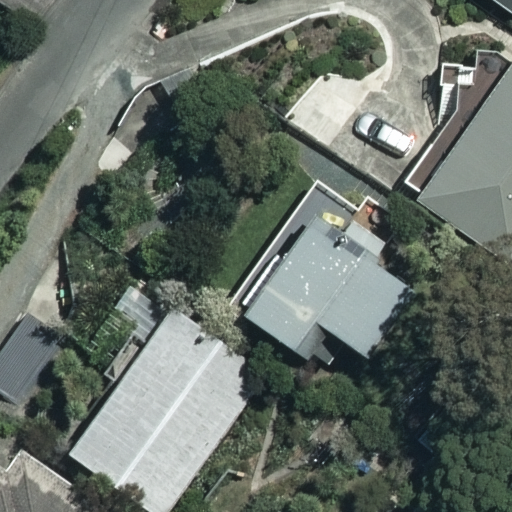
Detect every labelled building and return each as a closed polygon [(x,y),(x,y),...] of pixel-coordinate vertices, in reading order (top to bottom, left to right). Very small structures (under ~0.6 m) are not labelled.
[(511,0),(498,0),(511,10),(511,0)] [(511,38),(507,34),(399,179),(511,263),(511,38)] [(360,348),(414,275),(380,250),(386,242),(344,211),(338,219),(310,198),(235,299),(318,360),(339,332),(360,348)] [(166,511),(269,374),(168,299),(62,443),(155,511),(166,511)] [(60,335),(27,312),(0,352),(0,391),(15,401),(60,335)] [(108,511),(110,509),(0,433),(0,511),(108,511)]
